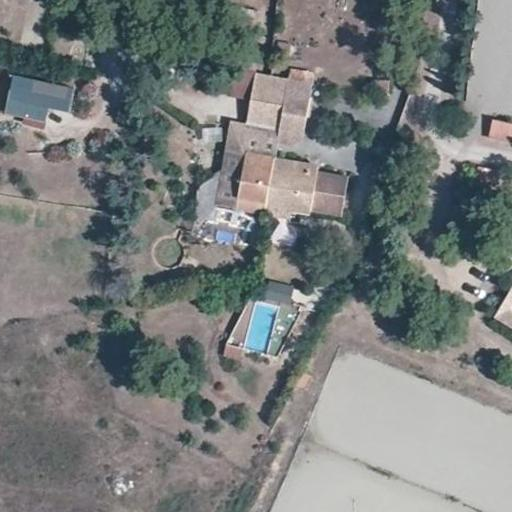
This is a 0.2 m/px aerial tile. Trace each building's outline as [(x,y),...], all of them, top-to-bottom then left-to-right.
[(218,205),(264,212),(267,197),(268,189),(274,158),(277,144),(279,130),(263,127),(267,108),(269,91),(271,76),(255,74),(247,123),(232,121),(218,205)] [(76,90),(16,78),(8,115),(47,122),(50,111),(71,115),(76,90)] [(306,140),(315,84),(288,79),(286,94),(283,112),(279,130),(277,144),(295,147),(306,140)] [(388,92),(389,82),(373,80),(372,90),(388,92)] [(283,112),(286,94),(269,91),(267,108),(283,112)] [(279,130),(283,112),(267,108),(263,127),(279,130)] [(511,122),(493,118),(488,137),(511,142),(511,122)] [(344,215),(350,177),(319,171),(319,172),(310,171),(311,164),(274,158),(268,189),(314,197),(312,210),(344,215)] [(312,210),(314,197),(268,189),(267,197),(292,201),(291,206),(312,210)] [(267,300),(291,302),(293,285),(268,283),(267,300)] [(511,290),(495,320),(511,330),(511,290)]
